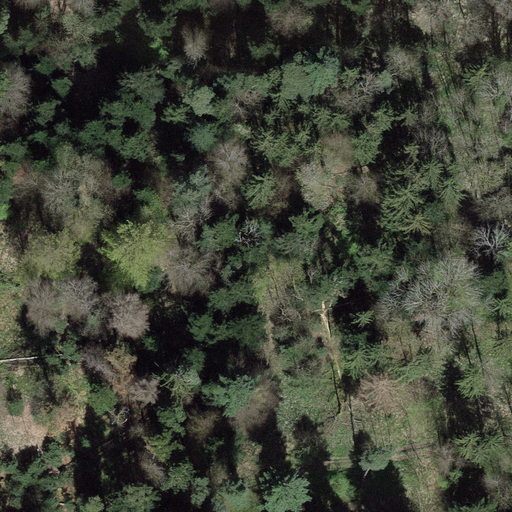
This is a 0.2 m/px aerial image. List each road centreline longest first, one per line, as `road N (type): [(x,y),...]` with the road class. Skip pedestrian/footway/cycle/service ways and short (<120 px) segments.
road 1 (track): [(28,0),(379,114)]
road 2 (track): [(209,511),(287,479),(373,458),(454,441),(511,440)]
